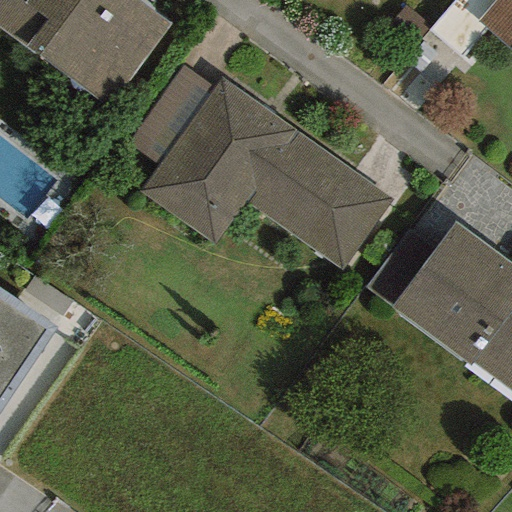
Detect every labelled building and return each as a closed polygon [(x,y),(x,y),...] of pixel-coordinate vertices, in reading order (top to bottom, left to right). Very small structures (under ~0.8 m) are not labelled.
[(0,0),(0,42),(101,117),(164,32),(120,0),(0,0)] [(511,0),(498,0),(469,32),(511,71),(511,0)] [(385,207),(216,86),(137,196),(212,250),(243,206),(338,273),(385,207)] [(430,254),(406,236),(364,290),(511,402),(511,273),(451,227),(430,254)] [(0,410),(50,336),(0,301),(0,410)]
